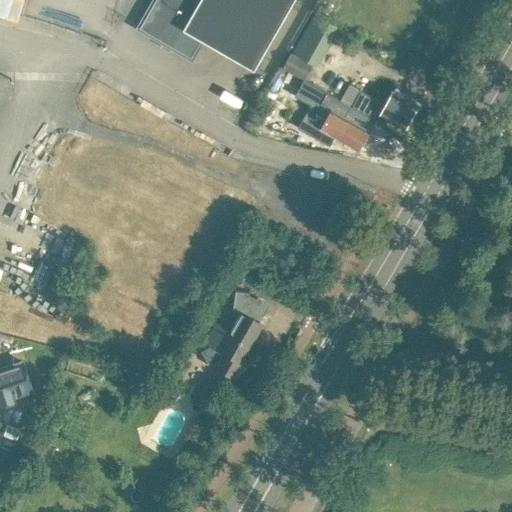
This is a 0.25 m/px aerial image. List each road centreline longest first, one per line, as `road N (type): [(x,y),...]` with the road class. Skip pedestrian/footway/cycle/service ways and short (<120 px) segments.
road 1 (unclassified): [(106,63),(244,142),(430,196)]
road 2 (secondary): [(340,348),(239,511)]
road 3 (unclassified): [(511,406),(374,375),(340,348)]
road 4 (secondary): [(263,511),(334,388),(340,348)]
road 5 (secondary): [(340,348),(430,196)]
